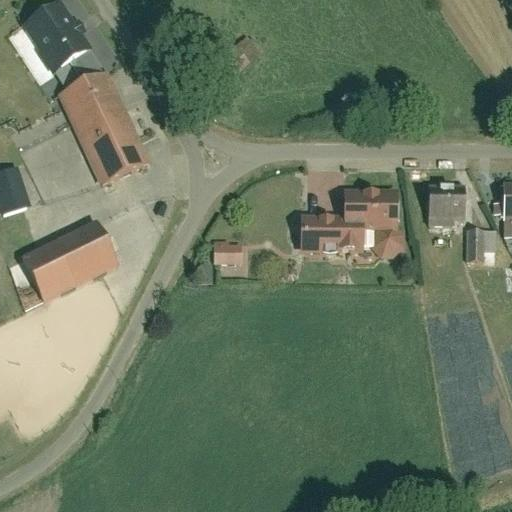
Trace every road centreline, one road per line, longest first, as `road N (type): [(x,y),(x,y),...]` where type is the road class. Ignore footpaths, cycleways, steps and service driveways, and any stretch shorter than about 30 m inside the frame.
road 1 (residential): [(277,155),(247,161),(209,192),(82,420),(0,488)]
road 2 (residential): [(511,155),(277,155)]
